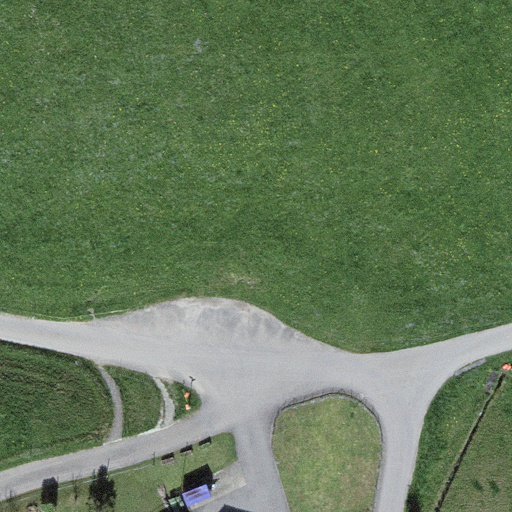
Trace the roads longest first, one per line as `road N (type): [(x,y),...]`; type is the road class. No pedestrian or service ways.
road 1 (track): [(0,488),(126,453),(230,412),(249,370)]
road 2 (track): [(410,373),(387,511)]
